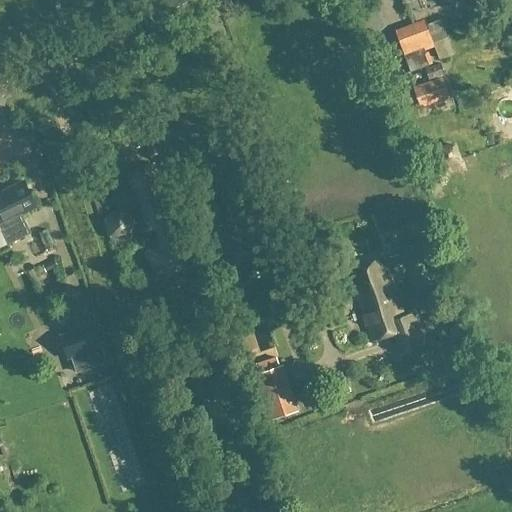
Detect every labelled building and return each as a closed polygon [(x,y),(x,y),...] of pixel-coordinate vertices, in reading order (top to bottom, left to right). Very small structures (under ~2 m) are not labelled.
[(463,0),(400,0),(401,1),(403,0),(439,0),(443,8),(463,0)] [(423,21),(393,32),(403,60),(432,49),(432,48),(433,47),(423,21)] [(418,111),(448,99),(440,79),(410,91),(418,111)] [(154,141),(143,144),(147,160),(159,156),(154,141)] [(434,148),(438,161),(450,157),(446,144),(434,148)] [(130,217),(131,220),(122,210),(102,221),(107,239),(126,240),(133,226),(136,237),(153,231),(159,249),(143,254),(152,282),(195,267),(186,240),(173,244),(167,226),(171,225),(151,167),(126,175),(139,215),(130,217)] [(19,215),(35,207),(23,184),(0,195),(0,230),(0,231),(21,220),(19,215)] [(222,241),(200,247),(203,260),(226,254),(222,241)] [(428,253),(401,264),(415,292),(441,280),(428,253)] [(397,255),(387,259),(392,270),(401,267),(397,255)] [(53,261),(41,267),(44,274),(56,268),(53,261)] [(346,273),(369,342),(393,335),(396,344),(397,344),(401,355),(425,347),(414,314),(398,320),(378,262),(346,273)] [(199,343),(208,366),(234,357),(226,333),(222,334),(205,283),(187,289),(189,298),(188,298),(203,341),(199,343)] [(450,300),(422,312),(429,326),(448,318),(449,321),(455,318),(454,315),(455,314),(450,300)] [(66,360),(99,348),(92,327),(58,338),(66,360)] [(106,397),(98,353),(78,357),(85,400),(106,397)] [(296,414),(281,368),(249,379),(264,425),(296,414)]
